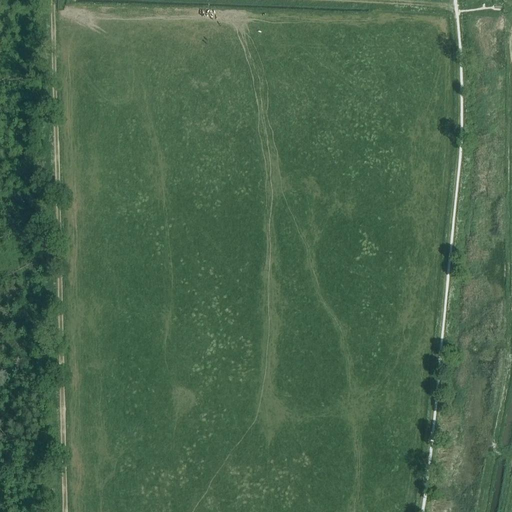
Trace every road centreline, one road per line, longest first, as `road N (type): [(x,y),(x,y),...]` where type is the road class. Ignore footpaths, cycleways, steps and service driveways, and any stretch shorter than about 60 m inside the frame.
road 1 (track): [(67,511),(54,0)]
road 2 (track): [(511,44),(511,355),(481,511)]
